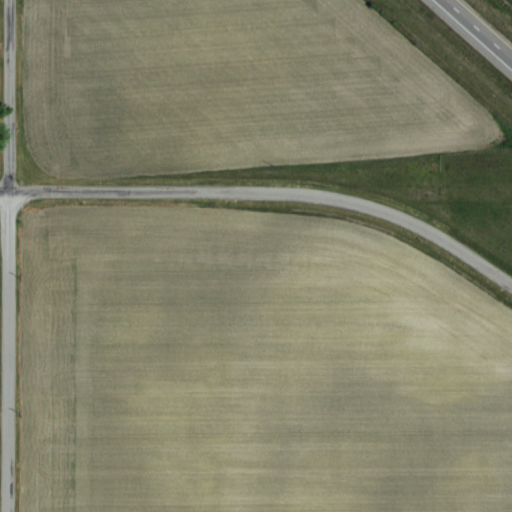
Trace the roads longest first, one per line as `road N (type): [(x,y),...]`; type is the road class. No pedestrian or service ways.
road 1 (tertiary): [(511,284),(421,227),(341,197),(0,189)]
road 2 (residential): [(2,511),(4,0)]
